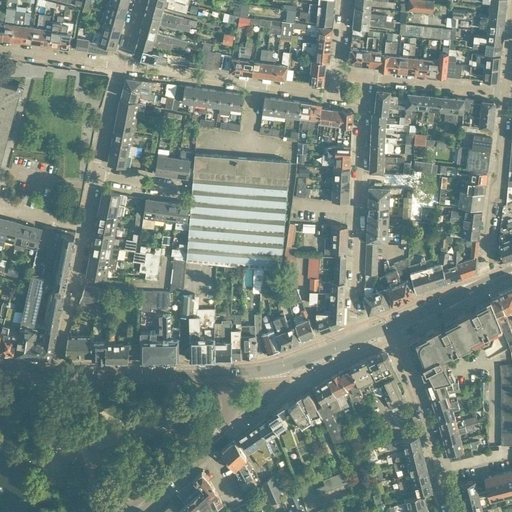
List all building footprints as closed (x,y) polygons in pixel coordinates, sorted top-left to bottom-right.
[(186,12),(188,4),(187,4),(185,3),(173,0),(148,0),(147,3),(164,8),(164,6),(186,12)] [(433,0),(408,0),(408,1),(408,3),(407,9),(408,10),(433,12),(433,0)] [(127,6),(108,1),(105,11),(124,16),(127,6)] [(163,12),(164,8),(147,3),(145,13),(180,23),(195,26),(197,21),(182,17),(163,12)] [(310,3),(309,12),(334,16),(335,6),(319,4),(310,3)] [(241,7),(239,15),(246,16),(248,17),(249,14),(243,13),(244,4),(241,4),(241,7)] [(241,7),(236,6),(234,6),(232,14),(239,15),(241,7)] [(355,8),(354,17),(386,21),(397,22),(398,17),(370,14),(371,10),(371,8),(355,6),(355,8)] [(458,18),(471,19),(504,23),(506,8),(489,6),(488,16),(475,14),(475,11),(453,8),(452,17),(458,18)] [(6,9),(6,14),(3,39),(10,40),(11,39),(12,40),(16,11),(16,10),(12,10),(6,9)] [(18,40),(22,41),(26,12),(20,11),(16,11),(12,40),(13,40),(13,41),(17,41),(18,40)] [(121,27),(124,16),(105,11),(102,21),(121,27)] [(287,11),(286,21),(294,22),(296,12),(287,11)] [(301,11),(300,17),(306,18),(305,22),(333,24),(334,16),(309,12),(301,11)] [(31,13),(26,12),(22,41),(25,41),(26,42),(29,43),(30,42),(32,42),(34,27),(29,26),(31,13)] [(142,23),(141,24),(158,29),(158,27),(159,23),(175,28),(189,31),(190,25),(180,23),(145,13),(142,23)] [(239,15),(232,14),(230,13),(228,22),(238,24),(238,23),(239,15)] [(41,44),(45,15),(39,14),(37,27),(34,27),(32,42),(32,43),(36,44),(37,43),(41,44)] [(50,45),(53,29),(54,21),(50,21),(50,16),(45,15),(41,44),(44,44),(45,45),(48,46),(49,45),(50,45)] [(248,25),(249,23),(250,17),(246,16),(239,15),(238,23),(248,25)] [(58,17),(58,22),(54,21),(53,29),(50,45),(51,45),(51,46),(55,47),(56,46),(60,46),(64,18),(58,17)] [(386,21),(354,17),(353,27),(369,29),(369,25),(386,26),(386,21)] [(471,19),(471,25),(481,26),(480,27),(487,28),(487,30),(503,32),(504,23),(471,19)] [(64,21),(60,46),(63,47),(64,48),(67,49),(68,48),(69,48),(71,32),(72,32),(73,22),(64,21)] [(104,22),(101,32),(118,37),(121,27),(102,21),(102,22),(104,22)] [(281,27),(280,39),(291,40),(293,29),(294,22),(286,21),(282,21),(281,27)] [(294,22),(293,29),(312,30),(311,35),(317,36),(332,38),(333,27),(308,24),(294,22)] [(141,24),(139,34),(171,43),(184,47),(186,40),(173,37),(157,32),(158,29),(141,24)] [(353,29),(349,63),(361,64),(363,46),(364,40),(360,40),(361,35),(364,36),(365,30),(353,29)] [(502,44),(503,32),(487,30),(486,36),(468,34),(468,40),(502,44)] [(89,40),(87,51),(107,54),(109,46),(115,48),(118,37),(101,32),(95,31),(92,41),(89,40)] [(136,44),(135,46),(152,50),(152,48),(153,46),(169,50),(171,43),(139,34),(136,44)] [(225,38),(224,42),(231,44),(233,35),(229,34),(228,38),(225,38)] [(332,38),(317,36),(316,43),(303,42),(302,47),(330,50),(332,38)] [(363,46),(361,64),(370,65),(373,36),(367,36),(366,46),(363,46)] [(370,65),(379,66),(381,53),(381,50),(378,50),(379,37),(373,36),(370,65)] [(411,37),(410,43),(407,72),(418,73),(420,56),(418,56),(415,56),(416,43),(417,38),(411,37)] [(379,69),(388,70),(391,41),(387,40),(386,40),(385,53),(381,53),(379,66),(379,69)] [(485,51),(501,53),(502,44),(468,40),(467,45),(485,48),(485,51)] [(245,47),(242,73),(252,74),(253,74),(255,61),(254,60),(249,60),(251,47),(252,42),(246,41),(245,47)] [(395,41),(391,41),(388,70),(397,71),(399,55),(396,54),(397,41),(395,41)] [(397,71),(407,72),(410,43),(404,42),(403,55),(399,55),(397,71)] [(418,73),(427,74),(430,44),(425,44),(423,57),(420,56),(418,73)] [(436,45),(430,44),(427,74),(437,75),(439,58),(435,58),(436,45)] [(134,52),(133,55),(136,56),(145,59),(158,62),(160,52),(154,50),(152,50),(135,46),(134,52)] [(229,71),(242,73),(245,47),(240,46),(238,59),(233,58),(231,58),(229,69),(229,71)] [(439,58),(437,75),(446,76),(449,48),(449,47),(443,46),(443,52),(439,52),(439,58)] [(330,50),(302,47),(302,53),(315,54),(315,59),(312,59),(329,61),(330,50)] [(449,48),(446,76),(454,77),(455,64),(456,64),(457,49),(455,49),(449,48)] [(202,49),(200,61),(199,67),(205,68),(208,50),(202,49)] [(256,61),(255,61),(253,74),(263,76),(267,49),(262,49),(260,61),(256,61)] [(267,49),(263,76),(274,77),(276,63),(276,58),(275,57),(272,56),(273,50),(267,49)] [(214,51),(208,50),(205,68),(212,69),(212,67),(214,51)] [(214,51),(212,67),(218,68),(221,53),(214,51)] [(276,63),(274,77),(286,79),(287,72),(287,69),(289,58),(290,52),(283,52),(281,64),(276,63)] [(472,52),(471,60),(477,60),(476,66),(484,66),(499,68),(501,55),(472,52)] [(221,53),(218,68),(229,69),(231,58),(232,55),(221,53)] [(199,67),(200,61),(188,58),(187,66),(199,67)] [(329,61),(312,59),(311,66),(301,65),(300,71),(325,73),(326,61),(329,61)] [(12,61),(4,60),(2,71),(10,72),(12,61)] [(471,65),(470,72),(483,74),(483,80),(498,81),(499,68),(484,66),(476,66),(471,65)] [(324,84),(325,73),(300,71),(299,76),(310,77),(309,82),(324,84)] [(124,84),(124,87),(151,93),(152,88),(158,89),(159,85),(157,85),(158,82),(133,78),(129,78),(126,79),(124,84)] [(0,165),(20,91),(23,92),(24,85),(25,83),(19,82),(19,83),(18,83),(17,86),(0,81),(0,165)] [(174,97),(177,84),(168,83),(166,95),(168,96),(174,97)] [(178,91),(177,98),(180,98),(183,99),(182,101),(194,103),(197,87),(185,85),(184,92),(178,91)] [(156,95),(151,93),(124,87),(121,96),(137,100),(138,97),(155,101),(156,95)] [(209,89),(197,87),(194,103),(206,104),(209,89)] [(221,90),(209,89),(206,104),(218,106),(221,90)] [(376,99),(406,102),(407,98),(400,98),(400,96),(390,95),(391,90),(377,89),(376,99)] [(221,90),(218,106),(221,106),(220,113),(230,114),(231,108),(233,92),(221,90)] [(245,93),(233,92),(231,108),(243,109),(245,93)] [(405,119),(405,123),(409,123),(409,122),(410,121),(411,120),(412,107),(416,108),(418,93),(408,92),(407,98),(406,102),(405,114),(405,118),(405,119)] [(418,93),(416,108),(418,108),(423,108),(422,121),(427,121),(430,94),(420,93),(418,93)] [(439,110),(440,110),(442,96),(440,95),(430,94),(427,121),(433,122),(434,109),(439,110)] [(168,96),(165,107),(172,109),(173,101),(174,97),(168,96)] [(265,96),(262,112),(275,114),(277,98),(265,96)] [(442,96),(440,110),(445,111),(444,128),(449,128),(452,97),(442,96)] [(449,128),(449,130),(455,131),(457,111),(463,112),(464,107),(465,98),(452,97),(449,128)] [(289,100),(277,98),(275,114),(287,116),(289,100)] [(494,101),(482,100),(481,104),(474,103),(474,99),(465,98),(464,107),(481,109),(495,110),(496,103),(494,101)] [(121,99),(120,104),(118,110),(137,113),(143,114),(145,103),(122,99),(121,99)] [(376,99),(374,112),(389,114),(389,107),(399,108),(399,109),(403,109),(403,114),(405,114),(406,102),(376,99)] [(301,101),(289,100),(287,116),(299,117),(299,116),(300,117),(301,101)] [(302,128),(308,129),(311,103),(301,101),(300,117),(304,117),(302,128)] [(311,103),(308,129),(313,130),(314,121),(319,122),(321,107),(321,104),(311,103)] [(325,134),(329,135),(333,109),(321,107),(319,122),(325,123),(323,134),(325,134)] [(495,110),(481,109),(464,107),(463,112),(480,114),(480,117),(480,118),(494,119),(495,110)] [(328,144),(331,144),(332,135),(334,136),(336,124),(340,124),(342,110),(333,109),(329,135),(328,142),(328,144)] [(137,113),(118,110),(116,120),(135,124),(137,113)] [(338,136),(351,138),(352,111),(342,110),(340,124),(338,136)] [(405,123),(405,119),(405,118),(395,118),(395,117),(388,117),(388,118),(386,118),(386,114),(389,114),(374,112),(372,112),(372,121),(395,122),(395,123),(405,123)] [(470,116),(470,122),(479,123),(479,127),(493,128),(494,119),(480,118),(480,117),(470,116)] [(116,120),(114,131),(133,135),(135,124),(116,120)] [(386,127),(404,128),(405,123),(395,123),(395,122),(372,121),(372,131),(386,132),(386,127)] [(404,128),(404,130),(410,131),(410,133),(415,133),(415,132),(415,130),(410,130),(410,123),(409,123),(405,123),(404,128)] [(472,148),(490,150),(493,130),(475,128),(472,148)] [(133,135),(114,131),(112,141),(131,145),(133,135)] [(284,136),(283,139),(298,141),(298,138),(299,132),(291,131),(290,137),(284,136)] [(385,137),(386,132),(372,131),(371,141),(394,142),(397,143),(397,138),(385,137)] [(415,132),(415,133),(414,136),(415,136),(414,142),(425,143),(425,137),(426,133),(415,132)] [(414,136),(415,133),(410,133),(406,133),(406,143),(412,143),(412,136),(414,136)] [(424,144),(436,146),(437,139),(425,137),(425,143),(424,144)] [(437,139),(436,146),(448,147),(448,139),(437,138),(437,139)] [(112,141),(110,152),(127,155),(127,156),(135,157),(137,146),(131,145),(112,141)] [(394,142),(371,141),(371,151),(385,152),(393,152),(393,147),(394,142)] [(324,144),(323,154),(350,155),(351,145),(341,145),(338,145),(336,145),(331,145),(331,144),(328,144),(324,144)] [(490,150),(472,148),(469,148),(467,167),(487,170),(490,150)] [(166,173),(169,156),(170,150),(159,149),(155,172),(166,173)] [(180,158),(177,175),(183,176),(188,176),(189,175),(191,159),(192,152),(181,150),(180,158)] [(385,156),(385,152),(371,151),(370,161),(399,163),(404,163),(404,156),(385,156)] [(127,155),(110,152),(108,163),(125,166),(127,156),(127,155)] [(270,268),(281,269),(282,253),(289,166),(290,160),(289,160),(195,153),(193,175),(191,204),(190,222),(189,229),(188,246),(187,260),(225,264),(232,265),(263,267),(270,268)] [(323,154),(323,164),(350,165),(350,155),(323,154)] [(177,175),(180,158),(169,156),(166,173),(177,175)] [(415,161),(414,170),(421,171),(431,172),(432,163),(415,160),(415,161)] [(399,163),(370,161),(370,171),(384,172),(384,167),(399,168),(399,163)] [(412,163),(404,163),(403,173),(411,173),(412,163)] [(349,179),(350,168),(334,167),(327,167),(326,171),(333,171),(333,178),(349,179)] [(299,168),(298,177),(306,177),(309,177),(309,168),(299,168)] [(469,180),(486,182),(487,171),(458,168),(457,173),(470,175),(469,180)] [(384,174),(384,181),(384,182),(385,183),(386,183),(391,183),(391,186),(389,186),(388,186),(387,186),(387,187),(390,187),(407,188),(413,188),(413,197),(411,220),(421,221),(422,207),(437,209),(437,205),(438,195),(425,194),(424,193),(423,193),(422,193),(421,192),(421,191),(420,190),(420,189),(420,188),(420,187),(421,171),(414,170),(414,175),(384,174)] [(306,177),(305,177),(298,177),(298,184),(303,184),(303,188),(306,188),(306,177)] [(349,190),(349,179),(333,178),(326,178),(326,182),(333,182),(333,189),(349,190)] [(486,182),(469,180),(462,179),(460,189),(484,192),(486,182)] [(298,184),(296,195),(309,197),(310,188),(306,188),(303,188),(303,184),(298,184)] [(390,187),(369,186),(369,195),(390,196),(390,187)] [(332,195),(326,195),(325,200),(348,201),(349,190),(333,189),(332,195)] [(484,192),(460,189),(459,197),(483,200),(484,192)] [(103,190),(101,201),(125,205),(127,194),(120,193),(103,190)] [(389,205),(390,196),(369,195),(368,204),(389,205)] [(458,205),(482,208),(483,200),(459,197),(458,205)] [(146,198),(142,226),(153,227),(154,219),(157,200),(146,198)] [(157,200),(154,219),(165,220),(168,201),(157,200)] [(101,201),(99,211),(101,211),(118,215),(123,216),(125,205),(101,201)] [(168,201),(165,220),(176,222),(178,204),(178,203),(168,201)] [(178,204),(176,222),(175,227),(189,229),(190,222),(187,222),(190,204),(178,203),(178,204)] [(389,214),(389,205),(368,204),(368,213),(389,214)] [(451,215),(481,219),(482,210),(465,208),(465,211),(452,210),(451,215)] [(118,215),(101,211),(99,211),(97,222),(116,226),(118,215)] [(388,223),(389,214),(368,213),(367,222),(388,223)] [(481,219),(451,215),(450,221),(464,222),(463,227),(480,229),(481,219)] [(0,244),(4,245),(5,238),(10,220),(0,217),(0,244)] [(10,220),(5,238),(16,241),(21,223),(10,220)] [(95,233),(97,233),(114,236),(116,226),(97,222),(95,233)] [(290,222),(286,245),(292,246),(294,223),(290,222)] [(388,232),(388,223),(367,222),(367,232),(388,232)] [(16,241),(14,248),(24,251),(26,244),(31,225),(21,223),(16,241)] [(347,238),(347,225),(331,224),(330,237),(347,238)] [(31,225),(26,244),(37,247),(42,228),(31,225)] [(43,225),(42,228),(37,247),(35,259),(43,261),(43,259),(46,260),(54,227),(43,225)] [(451,235),(453,235),(479,238),(480,229),(463,227),(463,231),(451,229),(451,235)] [(498,251),(497,260),(500,262),(511,257),(511,237),(508,227),(503,230),(504,233),(499,235),(498,246),(500,250),(498,251)] [(46,328),(57,329),(75,232),(76,232),(76,231),(75,231),(62,229),(55,266),(58,267),(46,328)] [(388,242),(388,232),(367,232),(367,241),(388,242)] [(95,233),(93,243),(112,247),(114,236),(97,233),(95,233)] [(346,255),(347,238),(330,237),(325,237),(324,254),(346,255)] [(475,273),(475,270),(479,240),(467,239),(466,244),(472,245),(471,259),(459,263),(458,263),(463,277),(475,273)] [(93,243),(91,254),(117,259),(119,248),(112,247),(93,243)] [(177,249),(172,248),(171,255),(174,255),(174,258),(186,260),(187,260),(188,246),(177,244),(177,249)] [(286,245),(285,252),(295,253),(296,246),(292,246),(286,245)] [(439,263),(432,265),(438,285),(447,283),(447,282),(450,282),(443,262),(447,263),(447,260),(448,250),(447,250),(447,247),(446,247),(441,246),(441,249),(440,260),(439,260),(439,263)] [(447,263),(443,262),(450,282),(452,281),(463,277),(458,263),(459,263),(460,250),(455,249),(455,260),(447,260),(447,263)] [(160,260),(161,254),(154,253),(146,252),(146,253),(145,258),(160,260)] [(146,253),(144,263),(145,263),(147,264),(147,265),(159,267),(160,260),(145,258),(146,253)] [(91,254),(89,264),(108,268),(115,269),(117,259),(91,254)] [(330,298),(330,309),(329,320),(332,327),(341,324),(343,322),(346,255),(324,254),(324,255),(335,255),(334,282),(319,281),(318,291),(325,291),(330,291),(330,292),(331,292),(330,298)] [(383,287),(389,303),(391,302),(392,305),(413,297),(412,294),(414,293),(405,268),(404,267),(408,265),(409,257),(394,263),(395,265),(390,267),(388,261),(384,262),(384,269),(386,275),(380,277),(383,287)] [(423,268),(409,273),(417,292),(438,285),(432,265),(433,257),(425,260),(424,258),(421,259),(422,261),(420,261),(423,268)] [(185,267),(186,260),(174,258),(173,265),(185,267)] [(21,322),(13,352),(49,357),(52,355),(57,329),(46,328),(34,325),(45,276),(44,276),(47,263),(42,262),(43,261),(35,259),(28,290),(21,322)] [(378,260),(366,260),(365,267),(377,268),(378,260)] [(158,273),(159,267),(147,265),(147,264),(145,263),(144,263),(141,262),(139,271),(146,272),(158,273)] [(106,279),(108,268),(89,264),(87,275),(88,276),(106,279)] [(255,267),(254,290),(261,291),(261,284),(265,284),(265,279),(263,267),(255,267)] [(270,268),(263,267),(265,279),(269,278),(271,275),(270,268)] [(310,277),(310,290),(318,290),(318,278),(310,277)] [(285,284),(286,290),(297,287),(297,282),(285,284)] [(100,287),(85,284),(80,300),(97,303),(100,287)] [(182,293),(183,286),(170,284),(170,291),(182,293)] [(374,287),(365,286),(364,301),(368,311),(369,313),(371,312),(372,312),(379,309),(373,292),(375,291),(375,290),(374,288),(374,287)] [(297,287),(286,290),(289,302),(302,300),(297,287)] [(373,292),(379,309),(387,306),(386,304),(389,303),(383,287),(375,290),(375,291),(373,292)] [(511,287),(491,296),(493,300),(499,315),(508,338),(511,337),(511,287)] [(170,303),(170,291),(141,290),(141,310),(153,311),(153,307),(166,307),(170,303)] [(310,290),(309,303),(317,303),(318,290),(310,290)] [(182,305),(181,316),(189,317),(190,338),(190,348),(188,348),(185,350),(185,354),(188,357),(191,357),(191,359),(214,358),(215,321),(215,308),(202,308),(202,310),(198,310),(198,308),(199,301),(194,300),(194,296),(194,294),(192,293),(192,294),(183,294),(182,305)] [(413,339),(413,340),(416,345),(418,352),(416,353),(418,362),(419,363),(421,363),(422,362),(423,365),(424,364),(426,367),(421,370),(422,371),(424,375),(423,375),(424,377),(431,375),(434,381),(435,381),(435,382),(452,377),(448,371),(440,355),(446,352),(447,355),(455,351),(454,350),(458,348),(458,349),(466,345),(464,343),(471,339),(472,342),(471,339),(477,336),(479,339),(486,335),(485,332),(489,330),(489,332),(493,329),(497,328),(495,325),(500,323),(502,327),(502,326),(507,339),(508,338),(499,315),(493,300),(491,296),(491,297),(490,297),(483,301),(480,303),(476,305),(476,304),(475,305),(477,307),(473,309),(472,308),(467,311),(465,312),(458,315),(458,316),(454,318),(452,319),(445,322),(445,323),(446,325),(442,327),(441,324),(436,327),(434,328),(433,328),(427,332),(414,339),(413,339)] [(0,339),(1,339),(2,335),(2,336),(4,330),(3,330),(8,305),(9,300),(5,299),(3,304),(0,316),(0,339)] [(0,350),(13,352),(21,322),(13,320),(16,307),(8,305),(3,330),(4,330),(2,336),(2,335),(1,339),(0,339),(0,350)] [(302,313),(293,317),(296,323),(295,323),(301,339),(301,340),(309,337),(311,336),(316,334),(316,333),(306,311),(305,309),(301,310),(302,312),(302,313)] [(316,319),(320,331),(321,332),(332,327),(329,320),(330,309),(324,309),(324,312),(316,312),(316,319)] [(242,324),(243,355),(257,355),(256,340),(257,340),(257,338),(256,338),(256,332),(261,332),(261,312),(255,312),(255,324),(242,324)] [(280,316),(279,317),(290,345),(290,344),(293,343),(299,341),(299,340),(290,318),(287,319),(285,314),(284,312),(279,313),(280,316)] [(236,327),(231,327),(231,329),(232,358),(241,357),(241,356),(241,334),(241,325),(241,323),(242,314),(233,314),(234,323),(236,323),(236,327)] [(140,331),(141,360),(165,359),(164,348),(163,348),(163,337),(162,337),(162,334),(163,315),(156,315),(156,331),(149,331),(149,330),(140,331)] [(164,348),(165,359),(179,359),(179,338),(180,338),(180,326),(170,326),(170,319),(170,315),(163,315),(162,334),(162,337),(163,337),(163,348),(164,348)] [(111,316),(106,316),(106,338),(106,360),(128,360),(128,335),(118,335),(118,341),(111,341),(111,338),(114,338),(114,327),(111,327),(111,316)] [(279,317),(273,319),(278,332),(274,333),(280,348),(290,345),(279,317)] [(215,321),(214,358),(232,358),(231,327),(231,318),(221,318),(221,321),(215,321)] [(268,331),(261,334),(267,354),(273,351),(275,351),(280,348),(274,333),(273,329),(271,321),(265,322),(268,331)] [(92,335),(92,357),(92,360),(106,360),(106,338),(100,338),(100,322),(94,322),(93,330),(92,335)] [(65,360),(72,360),(72,357),(92,357),(92,335),(69,335),(68,335),(66,349),(65,360)] [(396,380),(399,379),(398,376),(389,354),(387,351),(383,350),(380,351),(372,355),(367,357),(367,358),(357,362),(350,366),(350,367),(359,387),(360,390),(362,394),(363,394),(362,392),(371,388),(373,393),(380,395),(384,394),(386,398),(388,403),(391,409),(407,401),(405,396),(404,391),(402,393),(401,391),(399,387),(397,382),(396,380)] [(511,369),(511,362),(500,364),(500,370),(511,369)] [(349,366),(348,366),(343,369),(343,370),(339,371),(339,372),(339,371),(338,372),(346,387),(350,386),(354,393),(360,390),(359,387),(350,367),(350,366),(349,366)] [(327,378),(341,406),(342,409),(349,405),(345,398),(350,396),(347,390),(346,387),(338,372),(331,375),(331,376),(327,378)] [(435,382),(427,384),(429,392),(431,397),(455,391),(459,390),(458,379),(446,382),(445,379),(452,378),(452,377),(435,382),(435,381),(434,381),(435,382)] [(313,386),(314,387),(323,403),(317,406),(321,413),(327,425),(331,433),(334,441),(335,440),(337,441),(343,439),(343,437),(345,437),(341,427),(339,423),(337,423),(331,411),(341,406),(327,378),(313,386)] [(346,387),(347,390),(350,396),(351,395),(356,409),(362,407),(364,407),(366,406),(364,400),(362,394),(360,390),(354,393),(350,386),(346,387)] [(321,413),(317,406),(309,391),(304,395),(303,392),(297,396),(311,419),(312,419),(311,417),(321,413)] [(455,391),(431,397),(435,408),(466,400),(464,394),(456,396),(455,391)] [(311,419),(297,396),(297,397),(288,403),(288,402),(302,425),(311,419)] [(464,400),(435,408),(438,418),(446,416),(446,418),(455,416),(454,414),(453,409),(468,405),(466,400),(464,400)] [(288,402),(278,409),(291,428),(296,443),(300,454),(312,449),(307,438),(298,441),(294,428),(302,425),(288,402)] [(287,446),(296,443),(291,428),(278,409),(268,415),(267,415),(276,428),(284,423),(287,430),(282,432),(287,446)] [(446,416),(438,418),(439,420),(441,427),(442,430),(472,423),(480,421),(485,420),(484,414),(478,418),(477,415),(456,421),(455,416),(446,418),(446,416)] [(278,431),(276,428),(267,415),(257,423),(267,440),(273,452),(279,449),(276,444),(272,435),(278,431)] [(168,422),(168,421),(168,419),(167,418),(166,416),(164,416),(162,416),(161,416),(159,417),(158,418),(158,420),(158,422),(158,423),(159,425),(161,425),(162,426),(164,426),(166,425),(167,424),(168,422)] [(480,421),(472,423),(442,430),(445,441),(445,443),(453,441),(452,439),(461,437),(459,432),(475,428),(475,427),(481,426),(480,421)] [(257,423),(248,429),(262,451),(265,458),(271,455),(269,453),(273,452),(267,440),(257,423)] [(266,460),(265,458),(262,451),(248,429),(239,437),(240,437),(249,451),(250,451),(259,465),(266,460)] [(405,450),(421,446),(418,435),(389,442),(384,443),(387,449),(391,448),(391,449),(404,446),(405,450)] [(453,441),(445,443),(448,454),(459,452),(460,458),(473,455),(471,449),(478,447),(477,443),(479,442),(478,440),(463,444),(461,439),(461,437),(452,439),(453,441)] [(252,467),(247,459),(235,441),(234,439),(221,451),(222,453),(220,454),(221,454),(221,455),(222,454),(232,466),(234,470),(238,477),(238,478),(240,484),(252,477),(248,470),(252,467)] [(421,446),(405,450),(406,455),(396,457),(394,464),(424,457),(421,446)] [(374,453),(365,457),(368,463),(373,461),(378,460),(374,453)] [(427,469),(424,457),(394,464),(396,471),(402,469),(403,473),(410,472),(411,474),(427,469)] [(373,461),(368,463),(372,470),(374,469),(378,468),(377,465),(375,466),(373,461)] [(378,468),(374,469),(378,478),(380,479),(383,478),(380,468),(378,468)] [(179,509),(181,511),(197,511),(202,508),(204,511),(212,508),(212,509),(222,504),(216,490),(210,479),(203,471),(204,470),(203,470),(204,469),(203,469),(194,477),(203,487),(179,509)] [(430,480),(427,469),(411,474),(412,478),(399,481),(400,487),(430,480)] [(335,474),(340,485),(350,481),(346,470),(335,474)] [(511,470),(485,478),(488,490),(489,495),(490,498),(511,492),(511,470)] [(273,475),(280,491),(285,489),(278,472),(272,475),(273,475)] [(323,479),(325,485),(327,490),(340,485),(335,474),(323,479)] [(283,498),(280,491),(273,475),(271,475),(262,484),(263,486),(270,504),(283,498)] [(416,495),(423,493),(433,491),(430,480),(400,487),(402,494),(415,490),(416,495)] [(461,490),(463,499),(479,495),(478,492),(475,480),(460,484),(461,490)] [(311,484),(299,489),(303,500),(315,495),(313,489),(311,484)] [(325,485),(313,489),(315,495),(327,490),(325,485)] [(263,486),(259,487),(266,505),(270,504),(263,486)] [(305,511),(308,511),(303,500),(299,489),(299,488),(290,492),(298,511),(305,511)] [(379,493),(373,495),(376,505),(378,505),(382,504),(379,493)] [(423,493),(416,495),(404,498),(405,503),(389,507),(389,511),(394,511),(396,511),(425,504),(424,499),(425,498),(424,495),(423,494),(423,493)] [(463,499),(466,511),(474,511),(483,510),(479,497),(479,495),(463,499)] [(263,511),(262,510),(258,511),(181,511),(179,509),(173,501),(172,502),(160,511),(263,511)]
